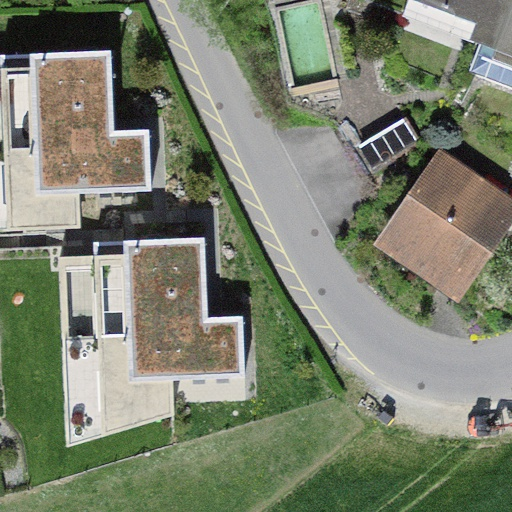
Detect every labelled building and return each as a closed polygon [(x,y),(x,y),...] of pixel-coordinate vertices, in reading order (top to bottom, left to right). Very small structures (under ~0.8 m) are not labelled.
[(408,0),(366,0),(404,14),(408,0)] [(480,37),(493,0),(428,0),(483,21),(477,36),(480,37)] [(511,0),(493,0),(480,37),(484,38),(472,71),(511,86),(511,0)] [(111,52),(1,56),(7,216),(80,213),(79,193),(151,190),(149,130),(114,131),(111,52)] [(404,119),(359,146),(373,169),(418,142),(404,119)] [(463,277),(510,211),(442,163),(395,229),(463,277)] [(204,238),(94,242),(100,402),(170,400),(170,412),(174,412),(173,379),(245,376),(243,316),(207,318),(204,238)]
